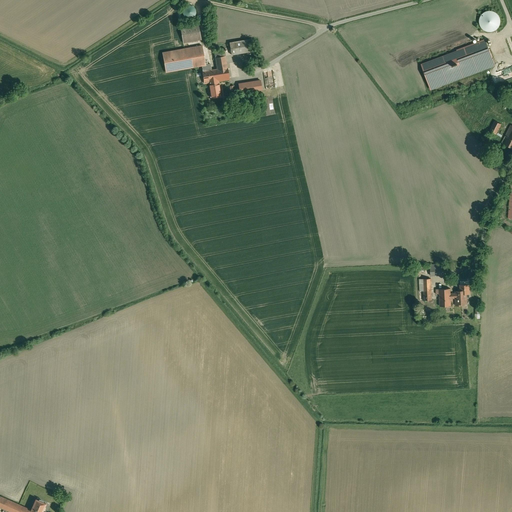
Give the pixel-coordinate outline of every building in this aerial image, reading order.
[(190,18),(192,17),(194,16),(195,14),(195,12),(195,10),(194,8),(193,7),(191,6),(189,5),(187,6),(185,7),(184,9),(183,10),(183,12),(184,14),(185,16),(186,17),(188,18),(190,18)] [(480,26),(482,29),(485,31),(488,33),(492,33),(495,32),(498,29),(500,26),(501,23),(501,19),(499,16),(496,13),(493,12),(490,11),(487,12),(484,13),(482,16),(480,19),(479,22),(480,26)] [(198,23),(180,26),(183,43),(201,40),(198,23)] [(249,39),(229,43),(231,55),(251,51),(249,39)] [(485,41),(421,64),(431,89),(495,65),(485,41)] [(162,52),(165,71),(205,64),(202,45),(162,52)] [(217,69),(211,70),(210,64),(201,65),(204,83),(209,82),(218,81),(229,79),(225,56),(215,57),(217,69)] [(511,66),(497,71),(500,82),(511,77),(511,66)] [(263,72),(266,88),(275,87),(272,71),(263,72)] [(261,80),(238,84),(240,93),(262,89),(261,80)] [(218,81),(209,82),(211,92),(209,92),(210,97),(220,96),(218,81)] [(501,124),(494,121),(489,132),(496,135),(501,124)] [(442,264),(430,265),(430,275),(442,275),(442,264)] [(431,278),(419,279),(420,291),(424,291),(431,290),(431,278)] [(450,288),(439,289),(440,306),(451,305),(451,297),(451,294),(450,288)] [(462,290),(455,291),(455,293),(451,294),(451,297),(455,297),(456,305),(462,305),(462,304),(466,303),(466,293),(462,293),(462,290)] [(34,511),(31,510),(0,496),(0,506),(12,511),(34,511)] [(41,511),(46,504),(36,499),(31,510),(34,511),(41,511)]
